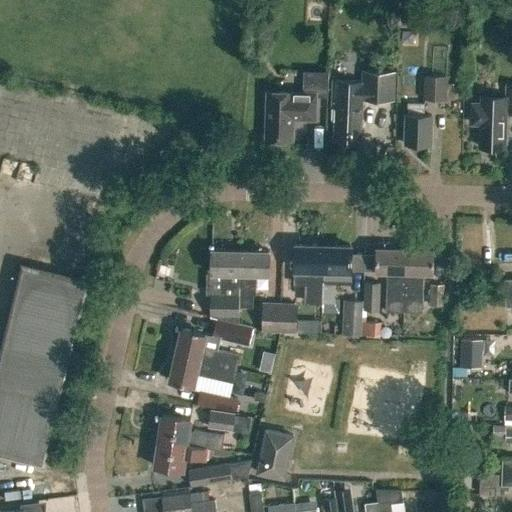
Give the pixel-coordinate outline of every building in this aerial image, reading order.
[(264,138),(290,139),(291,117),(313,118),(314,94),(325,95),(326,68),(301,68),(300,91),(266,90),(264,138)] [(332,141),(360,142),(362,98),(394,100),(396,72),(363,70),(363,81),(332,80),(330,120),(333,120),(332,141)] [(447,74),(423,74),(422,99),(446,99),(447,74)] [(511,83),(505,83),(505,96),(480,95),(480,103),(471,102),(471,122),(479,123),(479,146),(503,147),(505,108),(511,108),(511,83)] [(404,144),(430,145),(431,115),(424,114),(424,102),(407,101),(406,114),(405,114),(404,144)] [(36,158),(39,141),(25,138),(22,154),(11,152),(7,174),(22,176),(23,173),(42,177),(45,159),(36,158)] [(385,311),(404,311),(405,247),(391,247),(391,244),(389,242),(378,242),(376,244),(375,270),(386,270),(385,311)] [(308,302),(321,303),(321,302),(322,302),(323,245),(294,244),(293,282),(308,282),(308,302)] [(323,245),(322,302),(334,302),(334,283),(350,283),(351,246),(323,245)] [(404,311),(421,311),(423,272),(432,272),(433,248),(405,247),(404,311)] [(238,305),(240,306),(240,302),(241,249),(211,248),(211,272),(222,272),(222,295),(212,295),(211,315),(217,314),(216,317),(238,322),(238,305)] [(241,249),(240,302),(252,302),(252,281),(257,281),(257,273),(268,273),(268,250),(241,249)] [(0,454),(44,465),(89,279),(20,262),(0,347),(0,454)] [(480,269),(482,291),(496,290),(495,268),(480,269)] [(363,310),(379,310),(380,282),(363,281),(363,310)] [(429,302),(443,303),(444,281),(430,281),(429,302)] [(361,301),(342,299),(340,333),(377,335),(378,323),(360,321),(361,301)] [(261,331),(279,331),(279,301),(262,301),(261,331)] [(279,301),(279,331),(296,332),(297,302),(279,301)] [(309,316),(309,330),(327,330),(327,316),(309,316)] [(238,322),(216,317),(211,336),(247,345),(253,325),(238,322)] [(179,327),(173,353),(234,366),(237,352),(200,344),(203,332),(179,327)] [(461,338),(460,366),(481,367),(482,339),(461,338)] [(167,378),(191,384),(194,372),(231,380),(234,366),(173,353),(167,378)] [(196,404),(234,412),(235,412),(238,398),(199,389),(196,404)] [(207,427),(232,430),(234,412),(210,409),(207,427)] [(162,414),(158,440),(206,446),(222,449),(224,432),(194,428),(194,431),(188,431),(190,418),(162,414)] [(493,439),(511,440),(511,423),(494,423),(493,439)] [(294,433),(265,427),(255,473),(284,479),(294,433)] [(155,465),(183,469),(185,455),(205,458),(206,446),(158,440),(155,465)] [(502,472),(511,471),(511,457),(503,458),(502,472)] [(251,459),(187,469),(190,487),(247,477),(251,459)] [(511,471),(502,472),(502,484),(511,484),(511,471)] [(342,488),(334,489),(335,496),(336,496),(337,511),(353,511),(351,497),(343,498),(342,488)] [(379,511),(377,488),(375,488),(377,501),(364,502),(365,511),(379,511)] [(377,488),(379,511),(391,511),(390,502),(402,501),(400,489),(377,488)] [(248,493),(250,511),(263,511),(260,491),(248,493)] [(192,511),(191,501),(190,492),(162,495),(164,511),(192,511)] [(322,498),(324,511),(337,511),(336,496),(335,496),(322,498)] [(191,501),(192,511),(211,511),(217,511),(215,499),(191,501)] [(291,511),(291,503),(267,506),(267,511),(291,511)]
